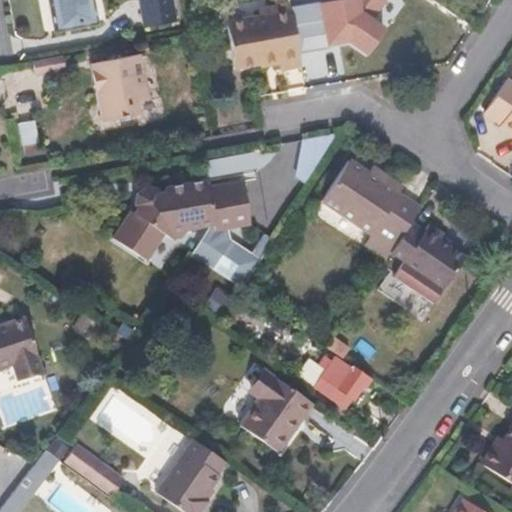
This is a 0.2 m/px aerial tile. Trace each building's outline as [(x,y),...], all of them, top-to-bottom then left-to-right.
[(95,0),(52,0),(58,30),(100,22),(95,0)] [(178,0),(145,0),(151,26),(182,20),(178,0)] [(274,23),(233,31),(240,68),(268,63),(266,54),(275,53),(276,57),(282,56),(283,60),(284,68),(304,64),(294,9),(272,13),(274,23)] [(275,53),(266,54),(268,63),(283,60),(282,56),(276,57),(275,53)] [(89,73),(92,88),(96,108),(98,119),(135,112),(132,98),(148,96),(139,54),(89,64),(89,73)] [(63,71),(60,56),(28,62),(31,76),(63,71)] [(511,81),(489,115),(506,126),(504,128),(511,133),(511,81)] [(20,120),(23,149),(36,148),(34,119),(20,120)] [(330,138),(331,135),(298,140),(293,178),(303,183),(330,138)] [(251,150),(201,158),(204,176),(254,169),(251,150)] [(352,162),(325,202),(375,235),(376,233),(396,246),(413,221),(422,208),(402,195),(406,188),(388,176),(383,183),(370,174),(352,162)] [(388,176),(375,167),(370,174),(383,183),(388,176)] [(137,192),(134,197),(137,208),(134,212),(130,210),(127,215),(160,236),(161,235),(166,238),(175,236),(178,229),(204,225),(205,230),(241,224),(233,183),(197,189),(196,182),(154,190),(154,193),(148,194),(145,192),(137,192)] [(160,236),(127,215),(112,237),(145,259),(160,236)] [(396,246),(392,252),(406,261),(445,288),(466,257),(451,246),(441,240),(443,236),(445,233),(429,223),(425,229),(413,221),(396,246)] [(203,231),(190,254),(236,284),(252,258),(203,231)] [(376,233),(375,235),(368,245),(388,258),(392,252),(396,246),(376,233)] [(443,236),(441,240),(451,246),(453,242),(443,236)] [(445,288),(406,261),(395,277),(435,303),(445,288)] [(33,318),(17,323),(19,329),(35,324),(33,318)] [(0,365),(1,370),(18,365),(23,382),(46,376),(41,359),(45,358),(35,324),(19,329),(17,323),(0,327),(0,365)] [(352,348),(335,337),(328,348),(345,359),(352,348)] [(350,368),(336,357),(314,388),(337,404),(344,394),(352,399),(369,376),(352,365),(350,368)] [(246,394),(255,400),(236,426),(275,453),(309,404),(264,372),(246,394)] [(511,417),(494,446),(491,444),(475,470),(511,493),(511,492),(511,417)] [(78,442),(66,458),(112,491),(124,475),(78,442)] [(230,465),(197,442),(161,494),(185,511),(207,511),(212,505),(208,502),(215,491),(224,478),(222,476),(230,465)] [(62,456),(49,446),(36,462),(49,472),(62,456)] [(16,511),(18,511),(49,472),(36,462),(5,503),(16,511)] [(220,494),(215,491),(208,502),(212,505),(220,494)] [(16,511),(5,503),(0,509),(0,511),(16,511)] [(467,511),(454,503),(447,511),(467,511)]
